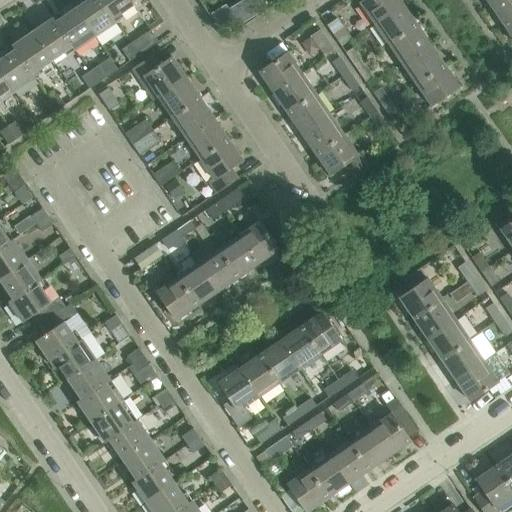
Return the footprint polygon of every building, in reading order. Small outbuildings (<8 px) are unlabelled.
[(87,0),(75,8),(94,36),(115,22),(112,18),(99,0),(87,0)] [(99,0),(112,18),(132,4),(129,0),(99,0)] [(226,6),(212,15),(220,29),(232,22),(236,28),(258,14),(248,0),(244,0),(228,10),(226,6)] [(357,0),(359,3),(373,23),(401,4),(398,0),(357,0)] [(511,0),(496,0),(490,4),(504,25),(511,19),(511,0)] [(373,23),(388,44),(416,25),(401,4),(373,23)] [(72,46),(71,47),(73,50),(94,36),(75,8),(56,22),(55,22),(72,46)] [(33,32),(52,60),(71,47),(72,46),(55,22),(56,22),(53,18),(33,32)] [(327,25),(341,46),(351,38),(337,18),(327,25)] [(388,44),(390,47),(402,65),(430,45),(416,25),(388,44)] [(324,57),(326,55),(334,50),(320,30),(310,37),(324,57)] [(150,31),(130,44),(138,56),(158,42),(150,31)] [(32,74),(32,73),(52,60),(33,32),(12,46),(15,50),(32,74)] [(121,50),(129,62),(138,56),(130,44),(121,50)] [(402,65),(416,85),(444,66),(430,45),(402,65)] [(346,53),(355,67),(363,62),(354,48),(346,53)] [(0,60),(0,70),(14,91),(35,77),(32,73),(32,74),(15,50),(0,60)] [(332,63),(341,76),(349,71),(334,50),(326,55),(332,63)] [(259,72),(273,92),(301,73),(287,53),(259,72)] [(132,70),(139,81),(152,100),(185,77),(171,57),(161,65),(154,55),(132,70)] [(355,67),(365,82),(373,76),(363,62),(355,67)] [(458,86),(444,66),(416,85),(430,106),(458,86)] [(89,72),(97,84),(105,79),(97,67),(89,72)] [(0,100),(14,91),(0,70),(0,100)] [(351,91),(359,86),(349,71),(341,76),(351,91)] [(81,78),(89,89),(97,84),(89,72),(81,78)] [(273,92),(287,113),(316,94),(301,73),(273,92)] [(185,77),(152,100),(153,102),(157,98),(171,118),(200,98),(185,77)] [(374,94),(383,108),(391,102),(381,88),(374,94)] [(100,99),(110,113),(121,105),(111,91),(100,99)] [(49,99),(57,111),(65,106),(57,94),(49,99)] [(287,113),(302,134),(330,114),(316,94),(287,113)] [(359,102),(369,117),(377,111),(367,97),(359,102)] [(171,118),(185,139),(214,119),(200,98),(171,118)] [(41,105),(49,117),(57,111),(49,99),(41,105)] [(383,108),(393,122),(401,117),(391,102),(383,108)] [(379,131),(386,126),(377,111),(369,117),(379,131)] [(302,134),(315,154),(344,134),(330,114),(302,134)] [(145,119),(124,134),(131,145),(152,131),(145,119)] [(185,139),(199,159),(228,139),(214,119),(185,139)] [(16,122),(9,127),(16,139),(24,134),(31,129),(27,123),(20,127),(16,122)] [(0,133),(8,144),(16,139),(9,127),(0,133)] [(152,131),(131,145),(139,156),(160,142),(152,131)] [(330,175),(341,167),(348,177),(369,163),(361,152),(358,155),(344,134),(315,154),(330,175)] [(208,182),(215,193),(237,178),(231,168),(242,160),(228,139),(199,159),(213,179),(208,182)] [(173,160),(152,175),(160,186),(181,172),(173,160)] [(3,176),(8,184),(19,177),(14,169),(3,176)] [(13,192),(25,185),(19,177),(8,184),(13,192)] [(174,179),(164,186),(173,198),(183,192),(174,179)] [(237,188),(216,202),(223,212),(244,197),(237,188)] [(212,219),(223,212),(216,202),(205,210),(212,219)] [(27,222),(31,227),(47,217),(42,209),(30,217),(31,219),(27,222)] [(47,217),(36,225),(41,233),(53,225),(47,217)] [(189,221),(175,230),(180,238),(194,228),(189,221)] [(239,236),(258,264),(279,249),(260,221),(239,236)] [(511,223),(501,231),(511,248),(511,223)] [(0,248),(9,242),(0,228),(0,248)] [(175,230),(160,240),(166,248),(180,238),(175,230)] [(218,250),(238,278),(258,264),(239,236),(218,250)] [(0,248),(0,278),(27,260),(13,239),(9,242),(0,248)] [(154,244),(133,259),(140,269),(161,254),(154,244)] [(64,265),(75,258),(69,249),(58,257),(64,265)] [(198,264),(217,292),(238,278),(218,250),(198,264)] [(472,259),(482,273),(490,268),(480,253),(472,259)] [(0,278),(0,280),(12,298),(36,282),(36,283),(41,280),(27,260),(0,278)] [(457,269),(467,283),(475,278),(466,263),(457,269)] [(177,278),(196,306),(217,292),(198,264),(177,278)] [(482,273),(491,287),(500,282),(490,268),(482,273)] [(176,320),(196,306),(177,278),(156,292),(176,320)] [(477,297),(485,292),(475,278),(467,283),(477,297)] [(400,299),(414,320),(442,300),(429,280),(400,299)] [(33,315),(40,324),(65,307),(57,297),(49,302),(36,283),(36,282),(12,298),(8,300),(23,322),(33,315)] [(500,300),(509,314),(511,312),(511,299),(508,294),(500,300)] [(414,320),(428,340),(456,321),(442,300),(414,320)] [(485,310),(495,324),(503,318),(493,304),(485,310)] [(50,362),(54,359),(77,342),(77,341),(64,322),(71,317),(65,307),(40,324),(46,334),(35,341),(50,362)] [(301,327),(321,355),(342,341),(323,312),(301,327)] [(109,332),(121,324),(116,316),(104,324),(109,332)] [(504,338),(511,333),(511,331),(503,318),(495,324),(504,338)] [(428,340),(441,360),(470,341),(456,321),(428,340)] [(281,341),(300,369),(321,355),(301,327),(281,341)] [(54,359),(68,379),(95,360),(88,349),(94,344),(87,335),(77,341),(77,342),(54,359)] [(260,355),(280,383),(300,369),(281,341),(260,355)] [(441,360),(456,381),(484,362),(470,341),(441,360)] [(126,357),(132,365),(143,357),(138,349),(126,357)] [(240,369),(259,397),(280,383),(260,355),(240,369)] [(143,357),(132,365),(137,373),(149,365),(143,357)] [(68,379),(81,398),(81,399),(104,383),(105,384),(110,380),(95,360),(68,379)] [(498,382),(484,362),(456,381),(469,402),(498,382)] [(219,383),(231,401),(223,406),(238,428),(251,419),(243,408),(259,397),(240,369),(219,383)] [(353,371),(339,381),(344,388),(358,379),(353,371)] [(324,391),(330,398),(344,388),(339,381),(324,391)] [(77,401),(91,422),(118,403),(105,384),(104,383),(81,399),(81,398),(77,401)] [(362,385),(348,395),(354,402),(367,393),(362,385)] [(154,397),(159,405),(171,397),(165,389),(154,397)] [(339,412),(346,407),(351,415),(358,411),(353,403),(354,402),(348,395),(334,404),(339,412)] [(171,397),(159,405),(165,413),(176,405),(171,397)] [(312,399),(297,409),(303,417),(317,407),(312,399)] [(118,403),(91,422),(106,443),(109,440),(132,424),(132,423),(137,420),(123,400),(119,403),(118,403)] [(283,418),(289,426),(303,417),(297,409),(283,418)] [(371,427),(390,455),(412,441),(392,412),(371,427)] [(321,413),(307,423),(312,430),(327,421),(321,413)] [(109,440),(123,460),(151,441),(137,420),(132,423),(132,424),(109,440)] [(255,435),(261,445),(282,430),(276,421),(255,435)] [(307,423),(293,432),(298,440),(312,430),(307,423)] [(350,441),(370,469),(390,455),(371,427),(350,441)] [(181,438),(187,446),(198,438),(193,430),(181,438)] [(286,437),(255,458),(262,468),(272,461),(293,446),(286,437)] [(198,438),(187,446),(192,453),(204,445),(198,438)] [(123,460),(136,479),(137,480),(160,464),(160,465),(165,461),(151,441),(123,460)] [(329,455),(349,483),(370,469),(350,441),(329,455)] [(309,469),(328,497),(349,483),(329,455),(309,469)] [(511,456),(497,466),(511,487),(511,456)] [(132,482),(146,503),(174,484),(160,465),(160,464),(137,480),(136,479),(132,482)] [(511,497),(511,487),(497,466),(477,481),(484,491),(474,498),(483,511),(499,511),(497,508),(511,497)] [(307,511),(328,497),(309,469),(288,483),(307,511)] [(209,478),(214,486),(226,478),(220,470),(209,478)] [(226,478),(214,486),(220,494),(231,486),(226,478)] [(152,511),(175,511),(187,504),(187,503),(174,484),(146,503),(152,511)] [(175,511),(199,511),(191,500),(187,503),(187,504),(175,511)]
